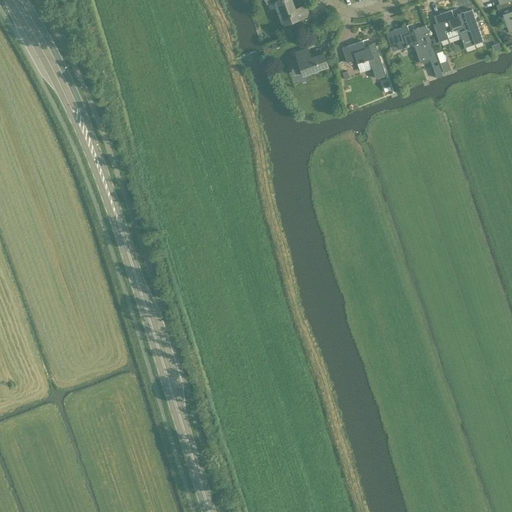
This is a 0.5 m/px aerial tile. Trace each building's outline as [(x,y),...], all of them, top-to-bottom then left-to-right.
[(286,24),(309,15),(305,5),(295,9),(291,0),(265,0),(267,4),(277,0),(286,24)] [(511,0),(510,0),(500,4),(496,5),(500,17),(504,16),(510,32),(511,30),(511,0)] [(437,24),(433,25),(439,41),(448,38),(446,33),(458,29),(464,48),(475,44),(483,42),(472,10),(464,12),(458,14),(458,16),(454,18),(452,10),(434,16),(437,24)] [(407,25),(387,32),(391,45),(397,42),(399,48),(407,45),(407,47),(414,44),(421,63),(421,62),(423,63),(427,62),(428,60),(433,58),(435,63),(438,62),(436,57),(436,56),(426,25),(413,29),(414,31),(410,33),(407,25)] [(270,43),(272,49),(281,46),(279,40),(270,43)] [(376,78),(386,75),(375,43),(369,45),(370,47),(365,48),(363,41),(342,48),(347,63),(357,59),(358,63),(369,59),(376,78)] [(295,53),(297,59),(290,62),(293,70),(300,67),(303,75),(328,66),(324,53),(311,58),(308,48),(295,53)] [(442,52),(436,54),(440,64),(445,62),(442,52)] [(445,62),(440,64),(443,72),(449,70),(447,64),(446,62),(445,62)] [(436,68),(434,69),(437,77),(437,78),(443,76),(443,75),(440,68),(440,67),(436,68)] [(387,78),(380,80),(383,87),(389,85),(387,78)]
